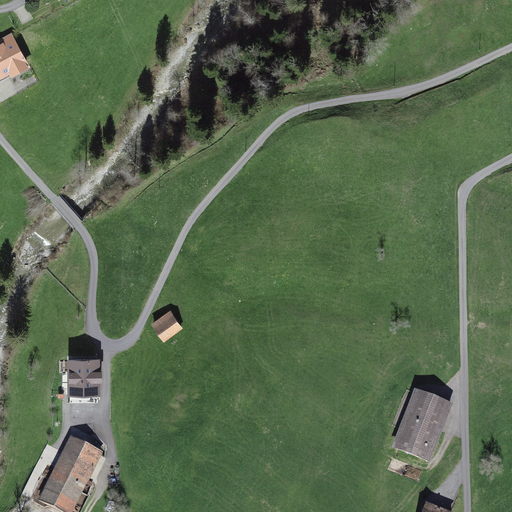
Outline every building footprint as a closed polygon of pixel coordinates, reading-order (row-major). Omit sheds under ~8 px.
[(15,42),(0,50),(0,79),(27,65),(15,42)] [(169,313),(154,325),(166,341),(181,329),(169,313)] [(97,356),(73,356),(73,388),(97,388),(97,356)] [(456,407),(420,393),(397,450),(433,464),(456,407)] [(74,511),(102,454),(72,440),(43,503),(62,511),(74,511)]
